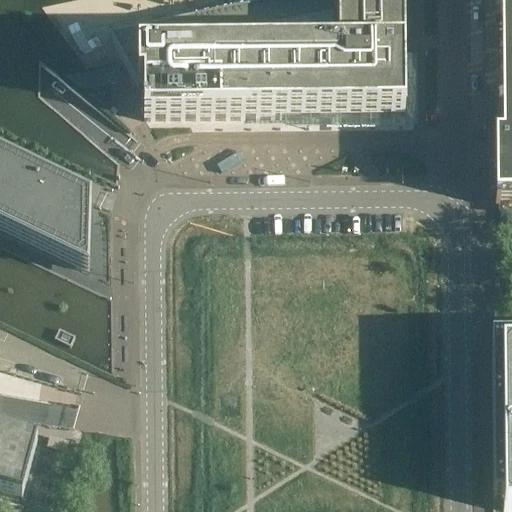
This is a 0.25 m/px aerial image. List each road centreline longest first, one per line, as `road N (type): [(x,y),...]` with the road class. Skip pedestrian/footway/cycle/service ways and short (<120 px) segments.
road 1 (unclassified): [(453,223),(430,202),(186,201),(165,211),(154,256),(157,511)]
road 2 (unclassified): [(453,223),(451,0)]
road 3 (unclassified): [(463,511),(465,305)]
